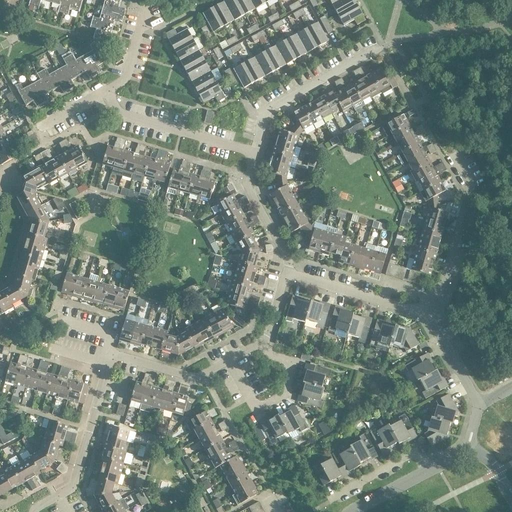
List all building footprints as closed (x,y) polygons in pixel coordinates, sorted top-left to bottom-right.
[(51,0),(51,3),(60,6),(58,12),(63,14),(67,0),(51,0)] [(83,0),(67,0),(63,14),(68,15),(70,9),(80,11),(83,0)] [(104,0),(105,0),(102,10),(124,16),(126,10),(119,8),(121,0),(104,0)] [(245,15),(236,0),(227,0),(224,2),(234,21),(245,15)] [(256,9),(250,0),(236,0),(245,15),(256,9)] [(266,3),(264,0),(250,0),(256,9),(266,3)] [(357,4),(354,0),(340,0),(332,4),(338,15),(357,4)] [(234,21),(224,2),(214,8),(224,27),(234,21)] [(366,21),(357,4),(338,15),(344,26),(354,20),(357,26),(366,21)] [(224,27),(214,8),(203,14),(213,33),(224,27)] [(124,16),(102,10),(99,19),(93,17),(91,22),(113,29),(115,21),(122,23),(124,16)] [(333,31),(327,21),(322,24),(328,34),(333,31)] [(113,29),(91,22),(90,27),(96,29),(94,39),(116,45),(118,38),(111,36),(113,29)] [(328,41),(318,22),(307,28),(317,47),(328,41)] [(317,47),(307,28),(297,34),(307,53),(317,47)] [(165,34),(174,50),(193,40),(187,29),(177,35),(174,29),(165,34)] [(307,53),(297,34),(286,40),(296,59),(307,53)] [(199,51),(193,40),(174,50),(180,61),(199,51)] [(296,59),(286,40),(276,45),(286,64),(296,59)] [(105,62),(94,42),(90,45),(93,51),(84,56),(95,76),(101,72),(98,67),(105,62)] [(286,64),(276,45),(265,51),(275,70),(286,64)] [(205,61),(199,51),(180,61),(186,71),(205,61)] [(275,70),(265,51),(254,57),(265,76),(275,70)] [(72,55),(68,57),(79,77),(86,73),(89,79),(95,76),(84,56),(75,60),(72,55)] [(79,77),(68,57),(63,60),(66,65),(58,70),(69,90),(75,87),(72,81),(79,77)] [(265,76),(254,57),(244,63),(254,82),(265,76)] [(211,72),(205,61),(186,71),(192,82),(211,72)] [(254,82),(244,63),(233,69),(243,88),(254,82)] [(45,69),(41,71),(52,91),(59,87),(63,94),(69,90),(58,70),(49,75),(46,69),(45,69)] [(372,74),(381,91),(383,95),(397,86),(391,76),(387,78),(381,69),(372,74)] [(52,91),(41,71),(37,74),(40,80),(31,85),(43,105),(49,102),(45,95),(52,91)] [(216,82),(211,72),(192,82),(198,92),(216,82)] [(238,84),(232,73),(227,76),(233,87),(238,84)] [(381,91),(372,74),(362,80),(372,98),(374,97),(373,95),(381,91)] [(372,98),(362,80),(353,85),(362,102),(370,97),(371,99),(372,98)] [(225,98),(216,82),(198,92),(204,103),(215,97),(218,103),(225,98)] [(20,84),(15,86),(26,106),(33,102),(37,108),(43,105),(31,85),(23,89),(20,84)] [(362,102),(353,85),(343,90),(353,109),(355,108),(354,106),(362,102)] [(343,90),(334,95),(334,96),(341,109),(343,112),(351,108),(352,110),(353,109),(343,90)] [(332,92),(322,98),(332,115),(341,109),(334,96),(334,95),(332,92)] [(332,115),(322,98),(313,103),(322,120),(332,115)] [(322,120),(313,103),(304,108),(313,125),(322,120)] [(313,125),(304,108),(294,114),(299,122),(294,128),(301,133),(304,130),(313,125)] [(207,111),(204,124),(211,125),(214,113),(207,111)] [(403,116),(387,125),(382,127),(387,137),(392,134),(408,125),(403,116)] [(414,135),(408,125),(392,134),(396,142),(394,143),(395,145),(414,135)] [(301,133),(294,128),(290,134),(280,131),(277,141),(295,147),(298,136),(301,133)] [(419,144),(414,135),(395,145),(396,146),(398,145),(403,153),(419,144)] [(0,153),(12,147),(6,137),(0,140),(0,153)] [(121,139),(117,138),(114,149),(108,147),(102,165),(111,167),(111,170),(112,170),(121,139)] [(126,140),(121,139),(112,170),(111,174),(122,177),(123,171),(129,153),(123,151),(126,140)] [(295,147),(277,141),(274,152),(292,157),(295,147)] [(142,145),(138,144),(135,155),(129,153),(123,171),(122,177),(132,180),(133,176),(139,156),(140,152),(142,145)] [(424,153),(419,144),(403,153),(399,155),(404,164),(406,164),(424,153)] [(78,146),(68,152),(79,171),(80,170),(79,168),(87,163),(78,146)] [(17,157),(12,147),(0,153),(0,165),(0,166),(17,157)] [(79,171),(68,152),(59,157),(68,174),(76,170),(77,172),(79,171)] [(292,157),(274,152),(271,162),(289,168),(292,157)] [(430,163),(424,153),(406,164),(407,165),(409,164),(413,172),(430,163)] [(149,159),(139,156),(133,176),(135,177),(135,175),(144,177),(149,159)] [(68,174),(59,157),(49,162),(60,181),(61,180),(60,178),(68,174)] [(160,162),(149,159),(144,177),(153,179),(152,182),(154,182),(160,162)] [(180,171),(173,170),(168,188),(169,188),(167,193),(177,196),(178,193),(187,162),(183,161),(180,171)] [(60,181),(49,162),(40,168),(47,182),(49,184),(57,180),(58,182),(60,181)] [(170,165),(160,162),(154,182),(156,183),(156,180),(165,183),(170,165)] [(191,163),(187,162),(178,193),(180,194),(180,192),(189,194),(194,176),(188,174),(191,163)] [(289,168),(271,162),(268,173),(277,176),(278,183),(287,182),(286,178),(289,168)] [(435,172),(430,163),(413,172),(411,173),(416,182),(435,172)] [(200,177),(194,176),(189,194),(197,196),(197,199),(199,199),(208,168),(203,167),(200,177)] [(47,182),(40,168),(22,177),(26,185),(26,186),(26,187),(25,191),(24,192),(24,193),(17,197),(27,214),(40,207),(35,197),(38,196),(37,194),(38,190),(40,189),(38,186),(47,182)] [(212,170),(208,168),(199,199),(200,200),(201,197),(210,200),(215,182),(209,180),(212,170)] [(440,182),(435,172),(416,182),(417,184),(419,183),(424,191),(440,182)] [(398,180),(392,183),(397,193),(403,190),(398,180)] [(287,186),(287,182),(278,183),(279,190),(270,195),(276,205),(292,196),(287,186)] [(445,191),(440,182),(424,191),(420,193),(425,202),(429,200),(429,204),(437,203),(437,196),(445,191)] [(68,194),(71,199),(78,195),(76,190),(68,194)] [(139,193),(137,200),(147,203),(149,196),(139,193)] [(218,214),(219,216),(238,205),(232,195),(216,205),(220,213),(218,214)] [(297,205),(292,196),(276,205),(281,214),(297,205)] [(438,210),(437,203),(429,204),(430,208),(427,219),(445,224),(448,213),(438,210)] [(45,204),(40,207),(27,214),(32,224),(49,222),(45,216),(49,214),(48,208),(45,204)] [(243,215),(238,205),(219,216),(220,217),(222,216),(226,224),(243,215)] [(303,214),(297,205),(281,214),(286,224),(303,214)] [(184,211),(182,217),(192,220),(194,213),(184,211)] [(308,224),(303,214),(286,224),(291,233),(300,228),(306,233),(311,226),(308,224)] [(248,224),(243,215),(226,224),(231,232),(228,233),(229,234),(248,224)] [(445,224),(427,219),(424,229),(442,234),(445,224)] [(44,238),(49,222),(32,224),(29,234),(44,238)] [(254,234),(248,224),(229,234),(230,236),(225,239),(230,246),(237,243),(250,235),(251,236),(254,234)] [(315,229),(311,226),(306,233),(312,238),(309,249),(319,253),(325,232),(315,229)] [(442,234),(424,229),(421,239),(439,245),(442,234)] [(335,235),(325,232),(319,253),(330,256),(330,254),(330,253),(335,235)] [(29,234),(27,233),(24,244),(44,250),(47,239),(44,238),(29,234)] [(250,235),(237,243),(242,252),(259,251),(251,236),(250,235)] [(346,238),(335,235),(330,253),(330,254),(340,256),(341,257),(344,243),(345,243),(346,238)] [(439,245),(421,239),(417,250),(436,255),(439,245)] [(341,257),(340,256),(339,261),(350,264),(355,246),(345,243),(344,243),(341,257)] [(44,250),(24,244),(21,254),(41,260),(44,250)] [(365,249),(355,246),(350,264),(360,268),(365,249)] [(375,252),(365,249),(360,268),(370,271),(375,252)] [(436,255),(417,250),(414,260),(433,265),(436,255)] [(254,267),(259,251),(242,252),(239,263),(254,267)] [(386,255),(375,252),(370,271),(381,274),(386,255)] [(41,260),(21,254),(18,265),(38,270),(41,260)] [(216,256),(214,264),(220,265),(222,258),(216,256)] [(433,265),(414,260),(411,270),(411,271),(412,271),(417,272),(423,274),(430,276),(433,265)] [(254,267),(239,263),(236,271),(234,271),(234,273),(254,279),(257,268),(254,267)] [(394,266),(389,264),(385,275),(391,277),(394,266)] [(38,270),(18,265),(15,275),(17,276),(32,280),(35,281),(38,270)] [(400,267),(395,266),(394,266),(391,277),(397,278),(400,267)] [(406,269),(400,267),(397,278),(403,280),(406,269)] [(411,270),(406,269),(403,280),(408,282),(412,271),(411,271),(411,270)] [(417,272),(412,271),(408,282),(414,284),(417,272)] [(423,274),(417,272),(414,284),(420,285),(423,274)] [(254,279),(234,273),(233,274),(235,275),(233,284),(251,289),(254,279)] [(77,277),(67,274),(61,293),(72,296),(77,277)] [(17,276),(14,286),(27,297),(32,280),(17,276)] [(88,280),(77,277),(72,296),(82,299),(88,280)] [(98,283),(88,280),(82,299),(93,302),(98,283)] [(108,286),(98,283),(93,302),(103,305),(108,286)] [(251,289),(233,284),(230,292),(228,292),(228,294),(248,300),(251,289)] [(27,297),(14,286),(4,291),(12,305),(27,297)] [(119,289),(108,286),(103,305),(113,308),(119,289)] [(129,292),(119,289),(113,308),(124,311),(129,292)] [(12,305),(4,291),(0,293),(0,305),(4,313),(14,308),(12,305)] [(252,301),(248,300),(228,294),(227,295),(229,296),(227,305),(245,310),(247,304),(258,307),(259,303),(252,301)] [(305,323),(305,321),(310,304),(292,298),(285,321),(292,323),(293,319),(305,323)] [(311,302),(310,304),(305,321),(317,324),(316,328),(323,330),(330,307),(311,302)] [(328,331),(335,333),(334,336),(346,339),(347,335),(353,316),(353,314),(335,308),(328,331)] [(223,309),(213,315),(223,333),(233,328),(223,309)] [(223,333),(213,315),(204,320),(214,339),(223,333)] [(371,321),(353,316),(347,335),(359,338),(358,342),(365,344),(371,321)] [(119,341),(130,344),(136,323),(125,320),(119,341)] [(214,339),(204,320),(194,325),(205,344),(214,339)] [(146,326),(136,323),(130,344),(141,347),(141,345),(146,326)] [(370,346),(377,348),(376,350),(388,353),(390,345),(395,328),(376,323),(370,346)] [(205,344),(194,325),(184,330),(186,333),(194,347),(195,349),(205,344)] [(156,329),(146,326),(141,345),(151,347),(156,329)] [(396,326),(395,328),(390,345),(404,349),(406,352),(419,345),(410,330),(396,326)] [(167,333),(156,329),(151,347),(161,350),(166,335),(166,336),(167,333)] [(186,333),(177,338),(178,355),(194,347),(186,333)] [(166,335),(161,350),(178,355),(177,338),(166,336),(166,335)] [(418,381),(419,380),(435,372),(426,354),(405,366),(408,372),(412,370),(418,381)] [(13,387),(15,387),(21,367),(17,365),(10,364),(5,382),(14,384),(13,387)] [(303,383),(305,384),(322,389),(325,377),(329,378),(331,371),(308,364),(303,383)] [(31,370),(25,368),(21,367),(15,387),(17,388),(17,386),(26,388),(31,370)] [(42,373),(38,371),(31,370),(26,388),(35,391),(34,393),(36,393),(42,373)] [(437,371),(435,372),(419,380),(425,391),(422,393),(425,399),(446,388),(437,371)] [(52,376),(46,374),(42,373),(36,393),(38,394),(38,392),(47,394),(52,376)] [(62,379),(58,377),(52,376),(47,394),(55,397),(55,399),(57,399),(62,379)] [(73,382),(67,380),(62,379),(57,399),(58,400),(59,397),(68,400),(73,382)] [(89,386),(73,382),(68,400),(84,404),(89,386)] [(147,386),(141,406),(140,409),(150,412),(152,407),(157,389),(151,387),(152,383),(148,382),(147,386)] [(131,401),(139,403),(139,406),(141,406),(147,386),(136,383),(131,401)] [(322,389),(305,384),(299,402),(322,409),(324,402),(321,401),(324,389),(322,389)] [(173,389),(169,388),(167,392),(162,412),(163,413),(164,410),(172,413),(178,395),(172,393),(173,389)] [(167,392),(157,389),(152,407),(160,409),(160,412),(162,412),(167,392)] [(433,419),(450,424),(452,424),(457,409),(448,394),(435,402),(437,405),(433,419)] [(188,398),(178,395),(172,413),(183,416),(186,418),(191,412),(186,407),(188,398)] [(13,397),(11,402),(18,405),(20,399),(13,397)] [(126,406),(119,404),(116,415),(123,417),(126,406)] [(296,408),(279,417),(288,433),(289,435),(300,429),(302,432),(308,429),(296,408)] [(197,416),(191,412),(186,418),(189,421),(187,424),(191,432),(195,430),(211,421),(206,412),(197,416)] [(389,427),(398,443),(399,445),(416,435),(405,414),(398,418),(400,421),(389,427)] [(278,416),(267,421),(266,420),(260,423),(272,446),(279,442),(277,439),(288,433),(279,417),(278,416)] [(446,439),(450,424),(433,419),(431,418),(427,432),(424,434),(431,447),(446,439)] [(68,425),(50,420),(47,429),(45,428),(44,430),(69,437),(70,433),(66,432),(68,425)] [(216,431),(211,421),(195,430),(199,438),(197,439),(198,441),(216,431)] [(381,452),(398,443),(389,427),(388,425),(378,431),(376,428),(369,431),(381,452)] [(111,426),(108,437),(126,442),(129,431),(111,426)] [(69,437),(44,430),(44,432),(46,433),(44,441),(59,446),(62,447),(64,440),(68,441),(69,437)] [(222,440),(216,431),(198,441),(198,443),(200,441),(205,449),(222,440)] [(350,447),(351,448),(360,464),(377,455),(365,434),(359,437),(361,441),(350,447)] [(126,442),(108,437),(105,447),(123,452),(126,442)] [(227,450),(222,440),(205,449),(209,457),(207,458),(208,460),(227,450)] [(59,446),(44,441),(41,452),(54,462),(59,446)] [(123,452),(105,447),(102,458),(105,459),(105,458),(120,463),(120,462),(123,452)] [(361,466),(360,464),(351,448),(340,454),(338,451),(332,454),(343,475),(361,466)] [(232,459),(227,450),(208,460),(209,462),(211,461),(215,469),(220,466),(232,459)] [(54,462),(41,452),(31,457),(39,471),(54,462)] [(281,452),(274,456),(277,461),(284,458),(281,452)] [(237,456),(232,459),(220,466),(225,475),(242,466),(237,456)] [(39,471),(31,457),(23,461),(22,459),(21,460),(31,479),(35,477),(41,474),(39,471)] [(105,458),(105,459),(102,469),(121,474),(124,463),(120,462),(120,463),(105,458)] [(312,465),(324,486),(341,477),(332,459),(321,465),(319,462),(312,465)] [(31,479),(21,460),(19,461),(20,463),(12,468),(21,484),(27,481),(31,479)] [(62,463),(59,466),(66,472),(67,468),(62,463)] [(247,475),(242,466),(225,475),(230,485),(247,475)] [(21,484),(12,468),(3,473),(4,476),(12,489),(21,484)] [(121,474),(102,469),(99,479),(114,483),(114,484),(117,485),(121,474)] [(252,485),(247,475),(230,485),(236,494),(252,485)] [(0,495),(12,489),(4,476),(0,478),(0,495)] [(40,487),(35,477),(31,479),(36,489),(40,487)] [(36,489),(31,479),(27,481),(33,491),(36,489)] [(114,483),(99,479),(94,496),(111,494),(114,484),(114,483)] [(258,495),(252,485),(236,494),(233,496),(238,505),(258,495)] [(116,503),(111,494),(94,496),(103,511),(117,503),(116,503)] [(119,501),(116,503),(117,503),(103,511),(101,511),(100,511),(123,511),(125,511),(119,501)] [(253,511),(262,507),(259,502),(249,507),(251,511),(253,511)]
